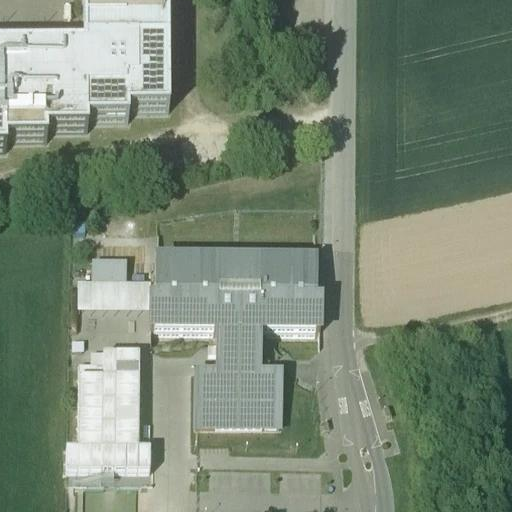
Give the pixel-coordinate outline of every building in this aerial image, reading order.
[(81,52),(0,53),(0,153),(2,154),(2,144),(44,143),(44,135),(85,134),(84,124),(125,124),(125,115),(166,115),(164,0),(81,0),(82,46),(81,45),(81,46),(81,52)] [(313,265),(156,262),(155,302),(149,302),(149,334),(215,335),(215,352),(207,352),(206,361),(215,361),(215,378),(194,378),(193,434),(278,435),(279,379),(258,379),(259,335),(318,336),(319,305),(309,304),(309,296),(313,296),(313,265)] [(125,268),(91,268),(90,293),(124,293),(125,268)] [(79,320),(80,338),(100,337),(100,319),(79,320)] [(139,455),(139,359),(101,359),(101,371),(77,371),(77,454),(66,454),(66,488),(150,488),(151,455),(139,455)]
